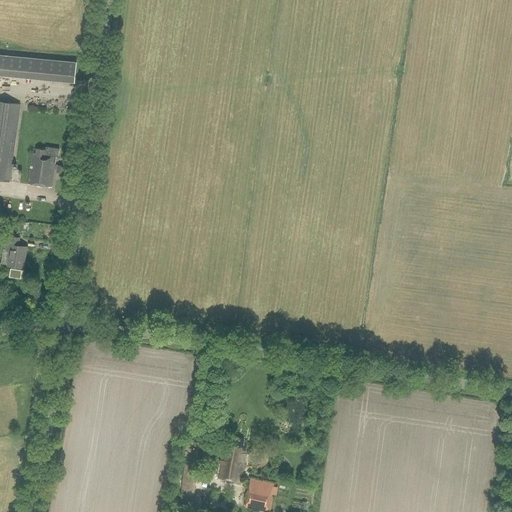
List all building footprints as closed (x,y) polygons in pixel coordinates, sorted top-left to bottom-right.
[(1,74),(81,81),(83,60),(3,53),(1,74)] [(0,180),(10,182),(21,104),(0,101),(0,180)] [(62,173),(63,166),(56,165),(57,157),(58,157),(59,149),(46,147),(46,150),(36,149),(36,153),(33,153),(28,184),(52,187),(54,169),(57,170),(57,173),(62,173)] [(25,255),(26,246),(18,245),(19,238),(8,236),(7,249),(11,250),(9,265),(8,265),(7,266),(11,266),(11,269),(10,277),(21,279),(22,270),(21,270),(22,268),(23,268),(23,267),(22,267),(24,255),(25,255)] [(202,460),(205,439),(193,437),(191,459),(202,460)] [(245,453),(246,445),(243,444),(244,439),(235,438),(234,443),(224,441),(223,449),(218,478),(240,482),(245,453)] [(180,502),(193,503),(197,466),(185,464),(180,502)] [(264,511),(269,511),(274,484),(251,479),(246,508),(264,511)]
